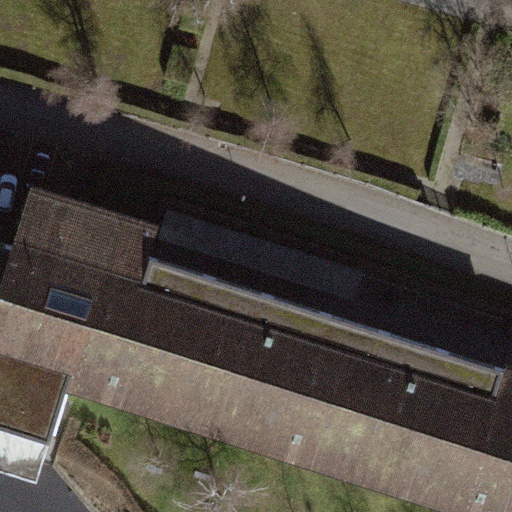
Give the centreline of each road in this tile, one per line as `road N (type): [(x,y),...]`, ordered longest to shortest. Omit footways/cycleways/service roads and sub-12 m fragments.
road 1 (residential): [(0,97),(511,255)]
road 2 (track): [(329,511),(64,402)]
